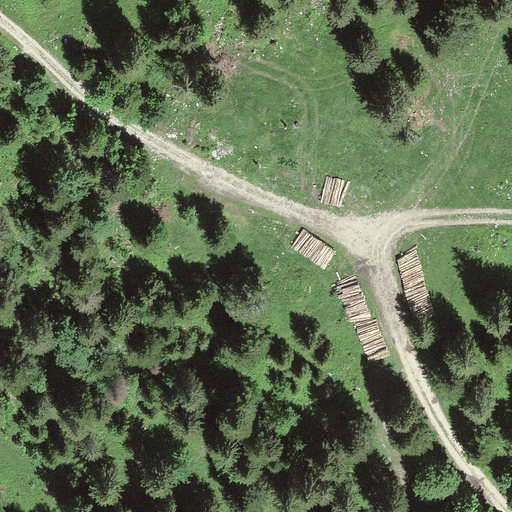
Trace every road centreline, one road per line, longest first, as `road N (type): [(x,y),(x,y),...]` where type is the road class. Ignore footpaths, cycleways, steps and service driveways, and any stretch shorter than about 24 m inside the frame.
road 1 (track): [(0,23),(156,142),(262,198),(373,235),(395,324)]
road 2 (track): [(395,324),(454,443),(510,511)]
road 3 (track): [(410,511),(380,382),(395,324)]
road 4 (track): [(373,235),(422,220),(511,215)]
